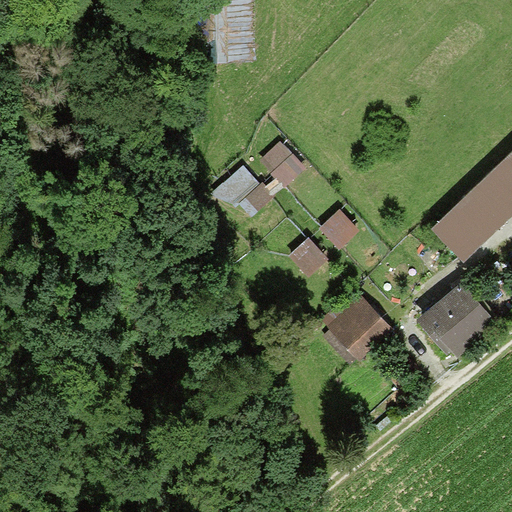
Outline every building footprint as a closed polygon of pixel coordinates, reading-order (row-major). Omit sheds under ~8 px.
[(257,57),(254,0),(215,0),(217,58),(257,57)] [(511,149),(434,225),(465,257),(511,211),(511,149)] [(282,151),(265,166),(279,182),(296,167),(282,151)] [(249,185),(232,200),(246,216),(263,201),(249,185)] [(338,209),(321,224),(336,240),(352,225),(338,209)] [(302,231),(285,246),(300,262),(317,247),(302,231)] [(462,278),(419,314),(452,353),(494,317),(462,278)] [(359,297),(332,323),(362,353),(389,326),(359,297)]
